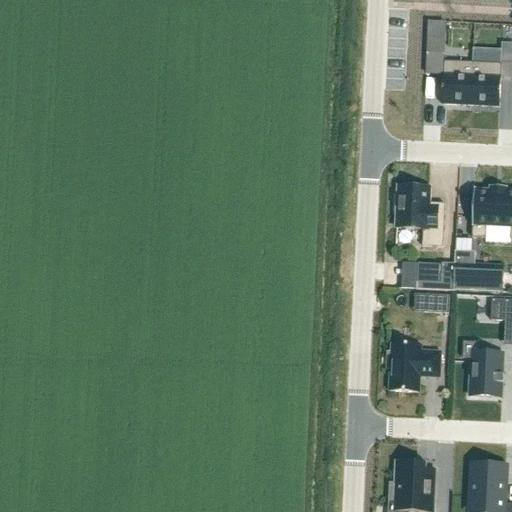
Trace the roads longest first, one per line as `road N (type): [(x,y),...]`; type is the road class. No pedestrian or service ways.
road 1 (residential): [(359,425),(371,146)]
road 2 (residential): [(359,425),(511,433)]
road 3 (residential): [(375,0),(371,146)]
road 4 (residential): [(371,146),(511,154)]
